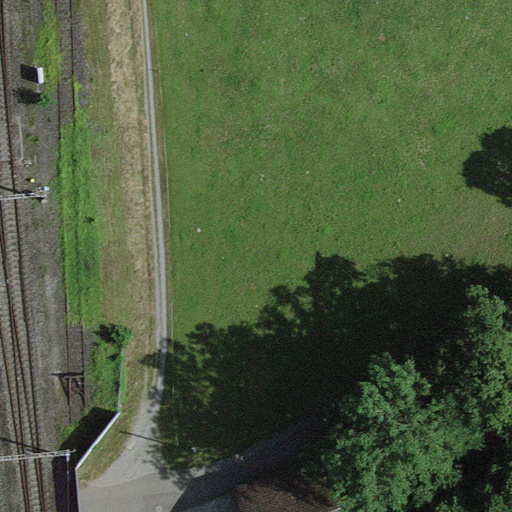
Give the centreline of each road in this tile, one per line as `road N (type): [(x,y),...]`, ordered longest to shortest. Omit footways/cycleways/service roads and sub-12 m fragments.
road 1 (residential): [(511,303),(261,455),(137,495),(0,509)]
road 2 (track): [(137,495),(161,362),(139,0)]
